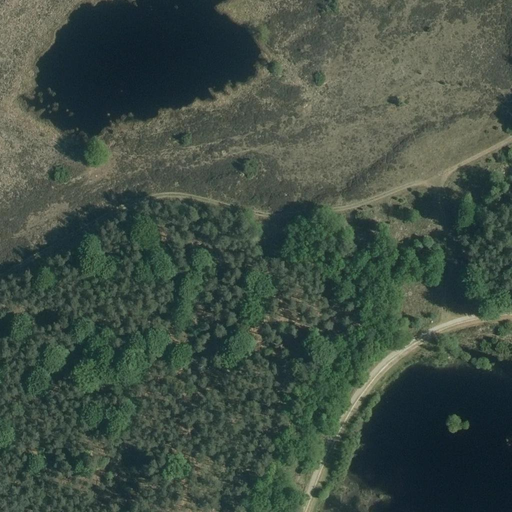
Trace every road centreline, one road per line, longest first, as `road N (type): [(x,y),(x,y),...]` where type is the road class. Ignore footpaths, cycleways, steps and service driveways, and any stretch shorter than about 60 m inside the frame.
road 1 (track): [(0,276),(135,197),(190,192),(265,214),(335,209),(511,139)]
road 2 (track): [(511,314),(453,323),(394,358),(338,431),(306,511)]
road 3 (track): [(442,328),(439,173)]
